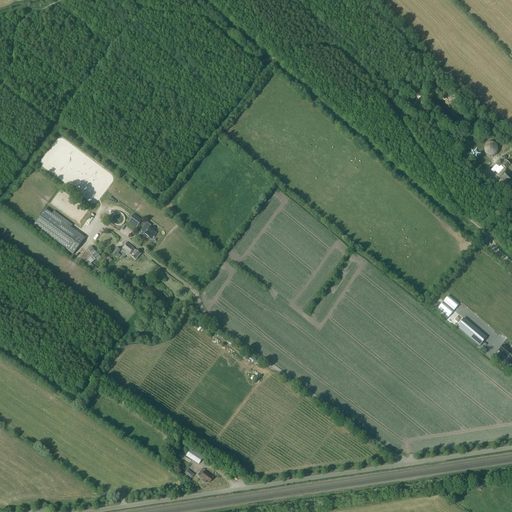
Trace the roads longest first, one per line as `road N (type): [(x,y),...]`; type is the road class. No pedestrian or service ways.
road 1 (unclassified): [(88,511),(511,447)]
road 2 (unclassified): [(268,511),(511,473)]
